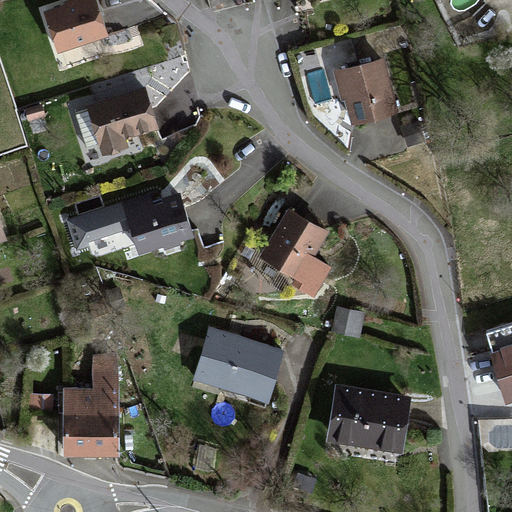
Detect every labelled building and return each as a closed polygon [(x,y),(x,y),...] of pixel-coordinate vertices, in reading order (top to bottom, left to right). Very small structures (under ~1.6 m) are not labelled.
[(94,0),(76,0),(46,10),(58,48),(105,32),(94,0)] [(381,58),(339,70),(353,118),(394,107),(381,58)] [(88,105),(89,107),(100,141),(102,147),(124,140),(122,135),(156,124),(143,87),(88,105)] [(43,114),(40,103),(25,107),(28,118),(43,114)] [(85,145),(100,141),(89,107),(75,112),(85,145)] [(139,249),(192,231),(180,195),(152,204),(149,194),(126,201),(68,220),(77,247),(87,243),(86,239),(130,224),(139,249)] [(289,208),(262,254),(298,275),(324,229),(289,208)] [(102,298),(89,303),(97,324),(110,319),(102,298)] [(339,306),(334,326),(355,331),(359,310),(339,306)] [(511,321),(486,329),(493,353),(507,399),(511,398),(511,397),(511,321)] [(281,348),(209,327),(194,376),(224,385),(227,376),(251,383),(248,392),(266,397),(281,348)] [(507,399),(493,353),(478,357),(494,410),(509,405),(507,399)] [(94,389),(77,389),(77,409),(64,409),(64,448),(84,448),(94,448),(116,448),(117,366),(95,369),(94,389)] [(251,383),(227,376),(224,385),(248,392),(251,383)] [(339,387),(331,434),(398,444),(405,398),(339,387)] [(77,389),(64,389),(64,409),(77,409),(77,389)] [(140,399),(127,402),(130,415),(143,412),(140,399)]
